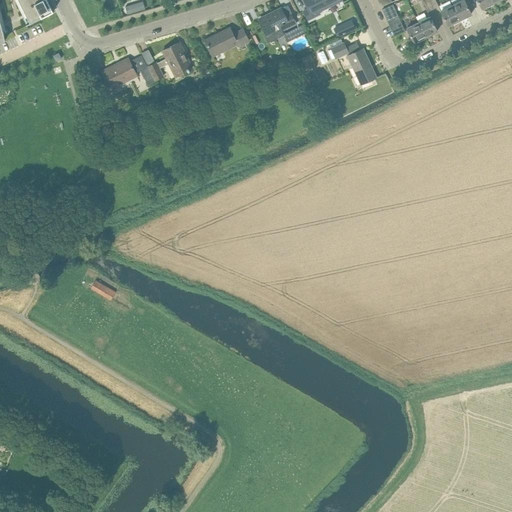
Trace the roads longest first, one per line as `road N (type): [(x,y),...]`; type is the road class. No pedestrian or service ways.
road 1 (residential): [(59,0),(81,38),(94,44),(245,0)]
road 2 (residential): [(362,0),(390,58),(405,65),(511,17)]
